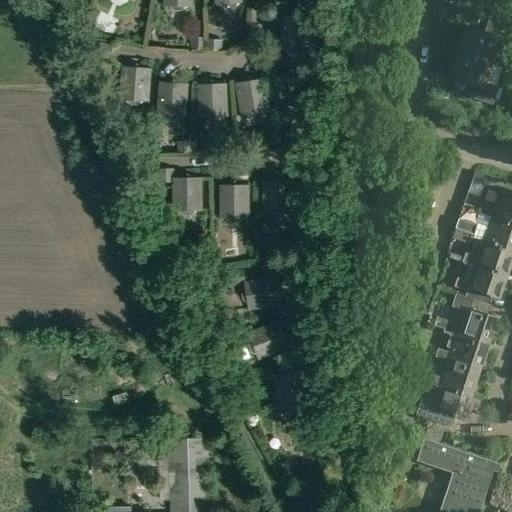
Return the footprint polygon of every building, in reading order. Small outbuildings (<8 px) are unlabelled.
[(511,5),(495,0),(490,17),(511,24),(511,5)] [(310,50),(311,17),(281,16),(280,49),(310,50)] [(492,61),(499,39),(511,43),(511,42),(511,24),(490,17),(485,31),(466,24),(458,50),(492,61)] [(205,37),(191,36),(191,51),(205,52),(205,37)] [(222,40),(208,39),(207,51),(221,52),(222,40)] [(112,46),(100,45),(98,59),(110,61),(112,46)] [(468,81),(464,95),(492,104),(498,87),(485,83),(492,61),(458,50),(450,75),(468,81)] [(119,99),(149,101),(151,69),(121,66),(119,99)] [(270,111),(264,78),(235,83),(240,116),(270,111)] [(186,117),(188,84),(158,82),(156,114),(186,117)] [(228,116),(227,83),(197,85),(198,117),(228,116)] [(301,111),(313,106),(307,91),(294,96),(301,111)] [(244,136),(236,137),(237,149),(245,149),(244,136)] [(228,150),(237,149),(236,137),(227,137),(228,150)] [(178,141),(178,152),(187,151),(187,141),(178,141)] [(202,210),(202,178),(173,178),(173,169),(159,169),(159,182),(172,182),(172,211),(202,210)] [(292,214),(292,181),(262,181),(262,214),(292,214)] [(249,218),(249,185),(219,185),(219,218),(249,218)] [(491,216),(492,212),(511,218),(511,190),(501,187),(494,207),(482,203),(479,212),(491,216)] [(511,218),(492,212),(491,216),(486,232),(474,227),(471,236),(476,238),(483,240),(485,236),(511,245),(511,218)] [(463,261),(475,265),(476,262),(509,272),(511,261),(511,245),(485,236),(483,240),(476,238),(471,254),(466,252),(463,261)] [(509,272),(476,262),(475,265),(470,281),(458,277),(455,286),(468,290),(469,287),(500,297),(509,272)] [(232,286),(244,284),(244,281),(243,270),(230,272),(232,286)] [(277,276),(244,281),(244,284),(248,311),(281,306),(277,276)] [(444,332),(451,334),(456,336),(457,332),(489,343),(498,318),(470,309),(473,299),(456,293),(452,306),(465,310),(460,324),(437,317),(435,325),(445,328),(444,332)] [(289,349),(278,321),(248,332),(258,360),(289,349)] [(449,358),(481,368),(489,343),(457,332),(456,336),(451,334),(447,346),(452,348),(451,352),(438,347),(435,356),(448,360),(449,358)] [(473,393),(481,368),(449,358),(448,360),(443,376),(430,372),(427,381),(430,381),(440,385),(441,382),(473,393)] [(229,374),(225,366),(219,368),(222,376),(229,374)] [(303,409),(304,376),(274,375),(273,408),(303,409)] [(441,382),(440,385),(430,381),(424,398),(422,397),(416,414),(452,426),(456,415),(465,418),(473,393),(441,382)] [(125,392),(112,397),(114,405),(128,400),(125,392)] [(428,428),(425,438),(440,443),(443,433),(428,428)] [(152,501),(159,501),(159,502),(168,501),(168,511),(208,511),(206,440),(157,441),(158,487),(151,488),(152,501)] [(142,441),(124,442),(125,502),(144,501),(142,441)] [(470,511),(479,511),(497,462),(440,443),(432,466),(454,473),(444,503),(470,511)]
